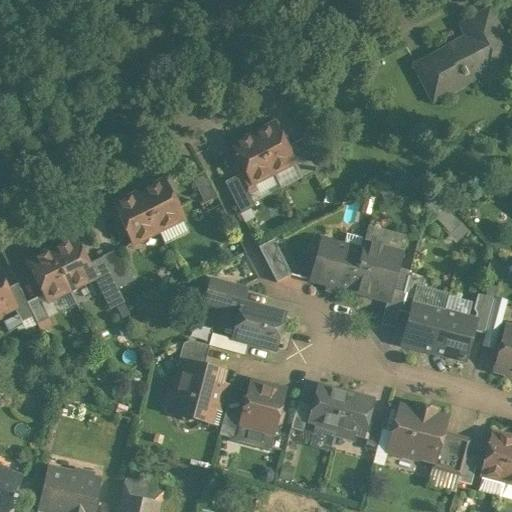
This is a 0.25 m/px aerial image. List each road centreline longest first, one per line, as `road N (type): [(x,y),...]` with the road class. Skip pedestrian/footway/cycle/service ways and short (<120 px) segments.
road 1 (residential): [(0,229),(440,0)]
road 2 (residential): [(318,341),(511,403)]
